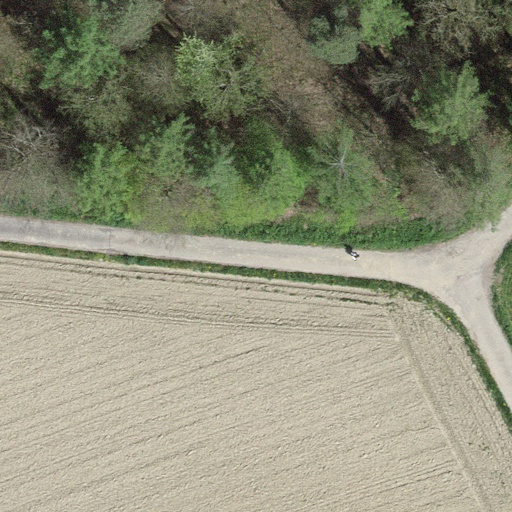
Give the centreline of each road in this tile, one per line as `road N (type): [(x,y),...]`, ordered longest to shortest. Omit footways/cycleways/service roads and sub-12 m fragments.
road 1 (track): [(0,225),(457,279)]
road 2 (track): [(511,394),(457,279)]
